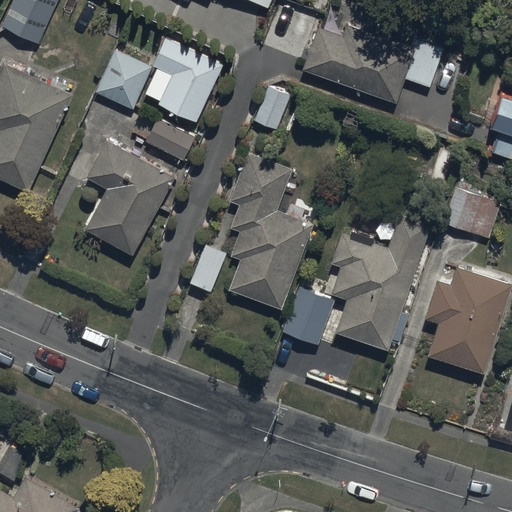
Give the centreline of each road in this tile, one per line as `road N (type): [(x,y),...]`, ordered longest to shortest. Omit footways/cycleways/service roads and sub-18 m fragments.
road 1 (tertiary): [(218,416),(510,511)]
road 2 (tertiary): [(0,327),(218,416)]
